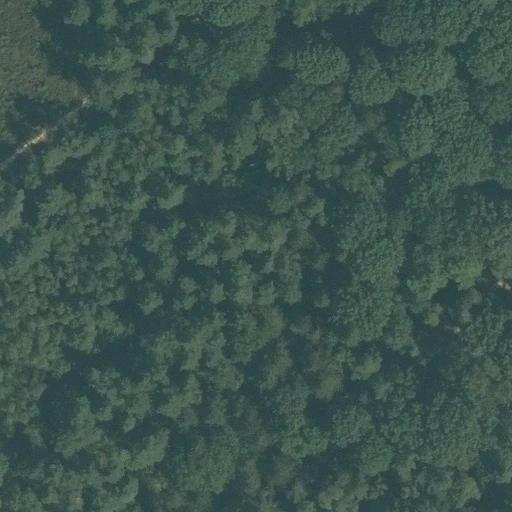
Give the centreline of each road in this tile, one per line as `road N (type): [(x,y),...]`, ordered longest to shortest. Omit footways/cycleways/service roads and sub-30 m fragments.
road 1 (track): [(188,0),(511,282)]
road 2 (track): [(279,511),(442,348),(511,263)]
road 3 (track): [(194,4),(148,61),(0,172)]
